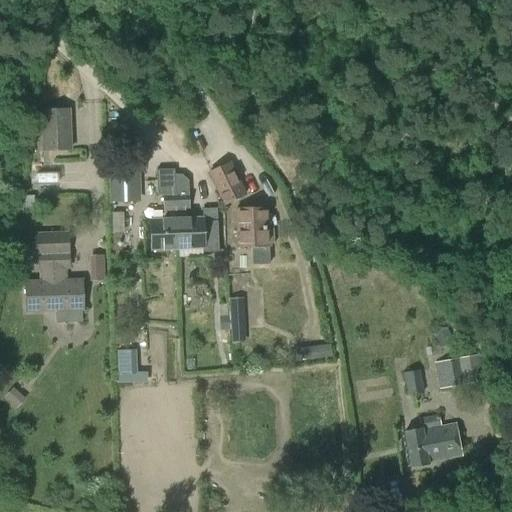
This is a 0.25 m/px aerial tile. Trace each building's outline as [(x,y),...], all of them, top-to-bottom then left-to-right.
[(40,120),(37,160),(63,161),(66,121),(40,120)] [(208,174),(224,206),(244,197),(228,164),(208,174)] [(112,170),(113,203),(137,202),(136,169),(112,170)] [(163,220),(150,220),(151,251),(177,250),(175,203),(175,199),(174,179),(174,176),(174,170),(156,171),(156,180),(157,197),(162,197),(162,204),(163,220)] [(182,176),(174,176),(174,179),(175,199),(175,203),(177,250),(203,249),(203,253),(218,253),(218,236),(216,209),(201,209),(202,218),(190,219),(185,219),(185,211),(189,211),(188,203),(188,182),(182,176)] [(252,266),(269,265),(268,244),(273,244),(272,230),(267,230),(267,209),(236,210),(238,248),(251,247),(252,266)] [(56,324),(82,323),(81,310),(82,310),(81,281),(65,282),(64,268),(68,268),(68,254),(67,234),(27,235),(28,255),(38,255),(39,269),(40,269),(40,283),(25,283),(26,312),(56,311),(56,324)] [(101,280),(102,254),(89,254),(88,279),(101,280)] [(228,301),(231,344),(245,343),(242,300),(228,301)] [(441,318),(436,303),(428,306),(433,321),(441,318)] [(229,331),(228,307),(218,307),(220,332),(229,331)] [(115,344),(134,343),(133,330),(114,331),(115,344)] [(451,348),(448,333),(437,335),(440,350),(451,348)] [(133,348),(115,349),(116,374),(134,373),(133,348)] [(297,350),(298,364),(315,363),(314,349),(297,350)] [(488,381),(483,356),(459,361),(458,359),(434,363),(438,390),(488,381)] [(402,373),(406,396),(423,393),(420,371),(402,373)] [(12,388),(4,397),(15,408),(23,399),(12,388)] [(438,415),(417,419),(420,431),(404,434),(411,469),(428,466),(428,463),(461,457),(455,424),(440,427),(438,415)]
